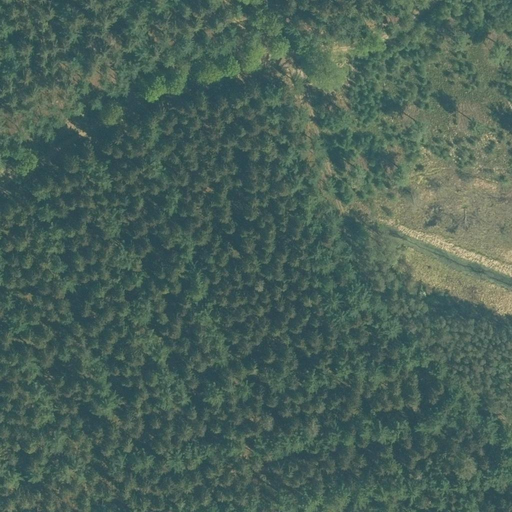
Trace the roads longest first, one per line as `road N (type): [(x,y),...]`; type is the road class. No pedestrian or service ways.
road 1 (track): [(511,427),(384,300),(365,270),(273,0)]
road 2 (track): [(0,185),(172,83),(368,44),(432,0)]
